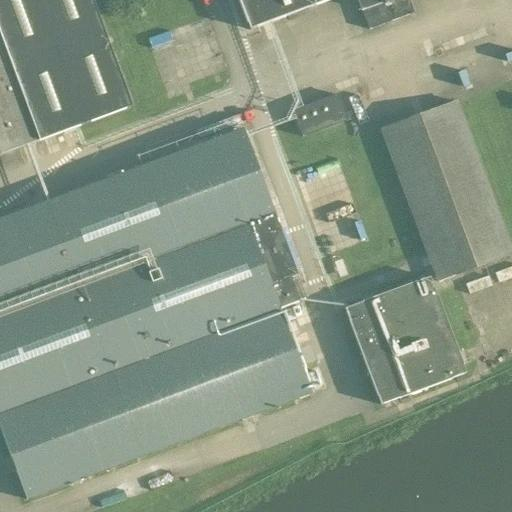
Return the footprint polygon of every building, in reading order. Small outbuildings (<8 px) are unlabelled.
[(0,0),(0,155),(131,108),(90,0),(0,0)] [(238,0),(250,33),(331,0),(238,0)] [(358,0),(369,29),(413,13),(408,0),(358,0)] [(302,138),(346,121),(337,96),(293,113),(302,138)] [(438,282),(511,254),(511,252),(456,103),(381,131),(438,282)] [(279,310),(299,302),(291,281),(296,277),(242,132),(0,221),(0,428),(27,499),(310,394),(279,310)] [(381,404),(464,374),(429,280),(346,310),(381,404)]
